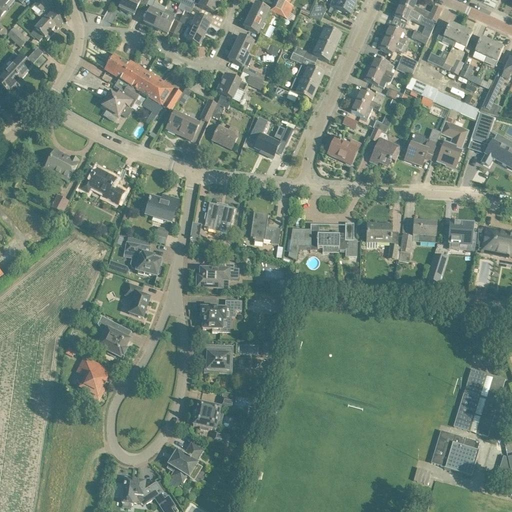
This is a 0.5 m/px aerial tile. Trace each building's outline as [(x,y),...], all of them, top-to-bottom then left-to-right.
[(42,13),(53,0),(39,0),(36,4),(34,5),(42,13)] [(146,8),(147,6),(149,0),(123,0),(119,9),(134,16),(139,4),(146,8)] [(155,29),(165,10),(165,9),(154,4),(156,0),(149,0),(147,6),(152,8),(151,10),(150,10),(144,24),(155,29)] [(186,0),(175,0),(175,1),(181,4),(192,10),(195,4),(194,3),(186,0)] [(213,0),(195,0),(194,3),(195,4),(200,6),(200,7),(213,14),(215,9),(217,10),(220,4),(219,2),(213,0)] [(281,3),(282,0),(276,0),(273,7),(284,13),(287,6),(281,3)] [(290,0),(282,0),(281,3),(287,6),(284,13),(289,15),(292,8),(288,6),(290,0)] [(356,4),(347,0),(333,0),(330,8),(351,17),(351,16),(349,15),(352,9),(354,9),(356,4)] [(399,8),(436,24),(442,11),(434,8),(431,15),(415,7),(417,2),(413,0),(399,0),(399,1),(400,3),(401,3),(399,8)] [(190,14),(192,10),(181,4),(178,9),(190,14)] [(288,21),(290,15),(289,15),(284,13),(273,7),(271,12),(256,5),(250,17),(270,27),(275,15),(286,20),(288,21)] [(314,5),(312,12),(323,17),(326,11),(314,5)] [(425,28),(421,36),(421,37),(428,40),(436,24),(399,8),(398,11),(396,11),(395,11),(392,16),(393,18),(394,18),(394,19),(407,24),(408,21),(420,26),(425,28)] [(170,31),(174,33),(178,23),(173,21),(176,16),(165,10),(155,29),(168,35),(170,31)] [(323,17),(312,12),(310,16),(301,11),(300,13),(321,23),(323,17)] [(51,13),(32,35),(39,42),(43,38),(47,41),(54,34),(52,32),(55,28),(57,30),(63,24),(51,13)] [(196,17),(191,29),(205,36),(211,24),(196,17)] [(270,27),(250,17),(244,29),(257,35),(258,34),(260,35),(257,41),(270,46),(278,50),(281,51),(283,46),(265,37),(270,27)] [(184,26),(179,23),(178,25),(173,35),(179,38),(184,26)] [(453,48),(455,44),(461,30),(450,24),(443,39),(444,39),(442,43),(453,48)] [(390,28),(385,39),(406,49),(404,48),(406,42),(400,39),(403,33),(390,28)] [(14,29),(8,36),(21,48),(27,42),(14,29)] [(205,36),(191,29),(185,41),(199,47),(205,36)] [(325,30),(319,44),(335,51),(338,45),(336,44),(339,37),(341,38),(341,37),(325,30)] [(461,30),(455,44),(466,49),(472,35),(461,30)] [(428,40),(421,37),(421,36),(414,33),(411,39),(426,46),(428,40)] [(254,59),(260,48),(267,52),(270,46),(257,41),(255,46),(252,45),(253,44),(240,37),(234,50),(252,59),(254,59)] [(406,49),(385,39),(383,43),(381,42),(378,48),(380,49),(380,50),(392,56),(394,52),(403,56),(406,49)] [(475,53),(486,58),(492,44),(481,39),(475,53)] [(335,51),(319,44),(313,57),(329,64),(329,63),(328,63),(331,56),(332,57),(335,51)] [(492,44),(486,58),(497,63),(504,49),(492,44)] [(34,64),(43,54),(37,49),(28,58),(34,64)] [(304,61),(307,54),(296,49),(292,55),(304,61)] [(252,59),(234,50),(229,61),(244,68),(242,73),(254,79),(257,73),(247,69),(252,59)] [(14,66),(9,71),(20,82),(21,81),(32,69),(21,59),(20,60),(14,55),(8,61),(14,66)] [(302,66),(304,61),(292,55),(290,60),(302,66)] [(449,55),(444,65),(442,69),(457,77),(463,65),(456,62),(457,58),(449,55)] [(162,107),(171,112),(181,96),(182,95),(174,90),(130,62),(128,65),(114,56),(104,71),(148,98),(162,107)] [(418,64),(402,57),(399,65),(414,72),(418,64)] [(511,75),(511,57),(501,78),(508,81),(511,75)] [(391,74),(394,67),(376,59),(375,60),(373,59),(370,65),(373,66),(370,71),(383,77),(392,81),(394,76),(391,74)] [(414,72),(399,65),(396,71),(411,78),(414,72)] [(470,76),(473,69),(465,65),(459,77),(474,84),(476,79),(470,76)] [(24,85),(21,81),(20,82),(9,71),(3,66),(0,69),(0,86),(9,94),(14,88),(18,92),(24,85)] [(301,68),(295,80),(317,90),(320,83),(319,82),(322,76),(323,76),(324,76),(304,67),(303,68),(301,68)] [(392,81),(383,77),(370,71),(369,75),(366,74),(364,80),(366,81),(365,82),(375,86),(384,90),(386,85),(387,85),(391,84),(392,81)] [(217,93),(226,98),(232,100),(237,90),(244,93),(247,86),(225,76),(217,93)] [(247,84),(263,92),(267,85),(251,78),(247,84)] [(496,78),(480,112),(496,120),(499,114),(490,110),(503,82),(496,78)] [(317,90),(295,80),(290,92),(296,95),(311,103),(312,102),(310,101),(313,95),(315,95),(317,90)] [(410,94),(416,83),(410,80),(407,88),(405,91),(410,94)] [(421,85),(416,83),(410,94),(416,97),(421,85)] [(427,88),(421,85),(416,97),(422,99),(427,88)] [(128,87),(123,94),(136,102),(141,95),(128,87)] [(432,90),(427,88),(422,99),(423,99),(420,105),(430,110),(433,104),(432,104),(438,92),(432,90)] [(182,95),(181,96),(187,100),(191,93),(187,90),(186,89),(182,95)] [(277,89),(275,95),(287,100),(289,94),(277,89)] [(401,102),(403,96),(389,89),(385,97),(400,103),(401,102)] [(361,91),(356,103),(372,110),(378,113),(381,107),(371,103),(374,97),(361,91)] [(123,94),(119,92),(116,97),(111,94),(102,108),(108,111),(104,117),(114,123),(125,106),(131,110),(136,102),(123,94)] [(448,97),(438,92),(432,104),(433,104),(443,109),(448,97)] [(458,102),(448,97),(443,109),(453,113),(458,102)] [(156,116),(162,107),(148,98),(142,107),(152,113),(156,116)] [(219,100),(217,105),(225,110),(227,111),(230,105),(219,100)] [(211,118),(217,105),(209,101),(200,119),(209,123),(211,118)] [(464,104),(458,102),(453,113),(459,116),(464,104)] [(372,110),(356,103),(351,114),(367,121),(372,110)] [(480,111),(464,104),(459,116),(475,123),(480,111)] [(225,110),(217,105),(211,118),(219,122),(225,110)] [(175,114),(171,121),(167,131),(178,136),(179,134),(192,140),(191,142),(199,126),(175,114)] [(480,115),(471,140),(475,142),(485,145),(494,119),(480,115)] [(355,130),(358,124),(346,118),(343,125),(355,130)] [(448,118),(446,124),(453,126),(455,121),(448,118)] [(259,119),(249,140),(257,144),(255,149),(261,152),(264,153),(263,156),(273,160),(274,157),(276,154),(280,144),(262,136),(267,123),(259,119)] [(385,135),(388,128),(376,122),(373,130),(374,130),(385,135)] [(437,163),(446,166),(445,167),(454,171),(461,154),(460,153),(468,132),(453,126),(446,124),(442,135),(453,139),(450,147),(445,144),(437,163)] [(215,135),(213,141),(232,150),(238,138),(235,136),(238,131),(231,128),(229,133),(219,128),(216,134),(215,134),(215,135)] [(281,141),(280,143),(281,143),(286,146),(293,131),(288,128),(287,128),(286,131),(281,141)] [(385,135),(374,130),(370,141),(378,145),(371,160),(388,167),(390,163),(391,161),(391,160),(396,162),(402,148),(388,142),(387,136),(385,135)] [(408,152),(405,161),(406,159),(413,162),(412,164),(422,168),(427,155),(432,157),(435,148),(437,144),(425,140),(415,136),(411,145),(408,152)] [(350,146),(339,140),(336,139),(328,155),(337,159),(338,158),(351,164),(350,165),(351,166),(360,146),(352,142),(350,146)] [(486,156),(482,163),(489,167),(493,160),(511,170),(511,144),(502,139),(498,146),(492,143),(485,156),(486,156)] [(58,180),(69,185),(78,163),(79,162),(71,158),(70,161),(54,153),(45,171),(59,178),(58,180)] [(113,187),(116,180),(115,179),(114,181),(106,177),(106,175),(98,170),(95,174),(90,171),(80,191),(88,195),(91,190),(103,196),(102,198),(117,206),(124,193),(113,187)] [(51,208),(62,214),(69,202),(57,196),(51,208)] [(164,220),(163,222),(171,224),(177,205),(151,197),(146,215),(164,220)] [(204,230),(229,235),(235,210),(224,208),(224,209),(220,208),(220,207),(210,205),(204,230)] [(262,244),(263,241),(271,242),(271,245),(278,246),(279,240),(280,230),(266,228),(268,216),(254,214),(250,239),(253,240),(253,241),(254,241),(254,243),(262,244)] [(420,244),(435,245),(436,233),(437,223),(414,222),(413,236),(420,236),(420,244)] [(451,224),(449,243),(449,244),(467,246),(467,252),(474,253),(476,245),(476,242),(477,234),(474,234),(474,223),(460,222),(460,225),(456,225),(456,224),(454,224),(452,224),(451,224)] [(193,225),(190,240),(198,242),(201,226),(193,225)] [(345,237),(339,237),(339,250),(345,250),(345,258),(357,258),(357,242),(353,242),(354,235),(354,225),(345,225),(345,237)] [(339,250),(339,237),(319,236),(319,226),(310,226),(310,231),(292,231),(288,258),(297,263),(299,248),(310,248),(310,252),(317,252),(318,249),(323,249),(323,254),(338,255),(338,250),(339,250)] [(391,226),(367,226),(367,249),(378,249),(378,244),(391,244),(391,226)] [(158,228),(158,231),(156,236),(167,239),(169,232),(158,228)] [(484,247),(483,254),(491,255),(491,251),(501,253),(501,256),(511,257),(511,235),(511,236),(510,237),(497,234),(497,233),(487,231),(485,241),(484,247)] [(399,262),(408,264),(413,238),(403,236),(399,262)] [(140,247),(127,244),(124,258),(132,260),(131,265),(133,269),(137,270),(136,272),(138,273),(138,275),(144,276),(144,274),(157,278),(161,262),(153,260),(154,257),(143,254),(142,257),(141,256),(139,255),(140,247)] [(388,260),(396,262),(398,247),(390,246),(388,260)] [(436,256),(428,281),(438,284),(445,260),(436,256)] [(110,262),(108,270),(127,276),(129,268),(110,262)] [(195,280),(195,287),(197,288),(197,289),(221,290),(222,281),(228,281),(228,276),(235,276),(235,266),(218,264),(218,269),(215,269),(215,271),(201,271),(201,279),(198,279),(198,280),(195,280)] [(129,315),(133,316),(143,320),(150,299),(141,296),(143,290),(129,285),(125,298),(134,301),(129,315)] [(452,290),(450,295),(461,299),(463,293),(452,290)] [(469,296),(467,304),(477,306),(479,298),(469,296)] [(203,330),(213,331),(212,333),(220,334),(220,332),(223,332),(223,323),(226,323),(226,322),(230,322),(230,319),(235,319),(235,312),(241,312),(242,303),(225,302),(225,309),(217,309),(211,308),(211,310),(201,309),(201,318),(204,318),(204,321),(203,321),(203,330)] [(115,358),(116,356),(120,359),(121,357),(123,358),(127,351),(125,350),(129,341),(118,335),(122,328),(101,318),(97,326),(104,335),(98,348),(108,353),(107,355),(115,358)] [(263,333),(263,341),(276,341),(276,333),(263,333)] [(263,343),(263,354),(274,355),(274,344),(263,343)] [(204,374),(214,375),(220,375),(220,372),(229,372),(230,356),(232,356),(232,348),(215,347),(215,355),(207,354),(207,360),(204,360),(204,374)] [(87,396),(90,398),(99,402),(105,390),(102,389),(106,381),(95,375),(100,366),(91,362),(84,359),(77,374),(86,379),(80,389),(88,393),(87,396)] [(454,428),(488,438),(506,381),(472,370),(454,428)] [(222,399),(221,407),(233,409),(235,401),(222,399)] [(193,427),(201,428),(200,430),(208,432),(208,430),(216,431),(221,409),(198,404),(193,427)] [(431,464),(445,468),(445,469),(444,469),(444,470),(450,472),(451,471),(466,475),(466,476),(471,478),(473,473),(472,472),(474,468),(476,469),(478,462),(475,461),(477,457),(478,457),(480,451),(479,451),(479,453),(477,452),(480,444),(441,432),(431,464)] [(215,434),(214,442),(226,444),(227,436),(215,434)] [(180,483),(182,484),(186,477),(189,479),(190,476),(194,479),(200,470),(196,467),(197,465),(195,463),(202,452),(192,446),(187,454),(179,449),(166,469),(174,474),(172,478),(180,483)] [(414,482),(428,486),(432,472),(418,469),(414,482)] [(147,505),(163,494),(156,484),(144,492),(145,483),(125,481),(122,505),(133,507),(134,496),(141,497),(147,505)] [(168,497),(157,504),(162,511),(169,511),(175,508),(168,497)]
